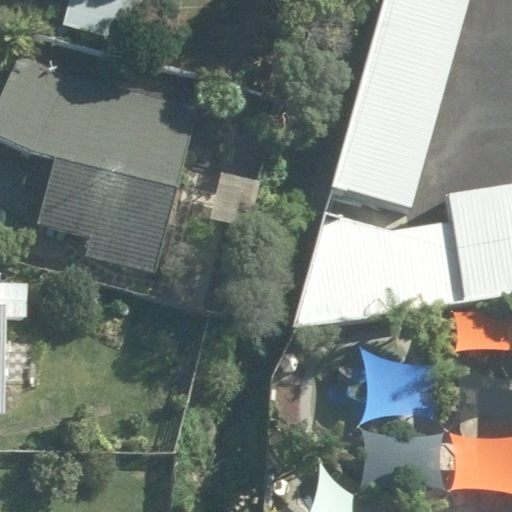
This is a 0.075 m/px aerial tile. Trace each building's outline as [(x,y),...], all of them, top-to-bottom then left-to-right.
[(166,6),(143,0),(72,0),(64,34),(153,56),(166,6)] [(389,0),(335,195),(405,214),(465,0),(389,0)] [(201,110),(19,62),(0,132),(0,143),(65,161),(46,233),(88,244),(84,260),(156,279),(201,110)] [(295,336),(511,302),(511,191),(439,203),(444,227),(380,238),(327,221),(295,336)] [(0,422),(10,423),(12,383),(37,383),(40,307),(30,307),(37,277),(0,268),(0,422)]
